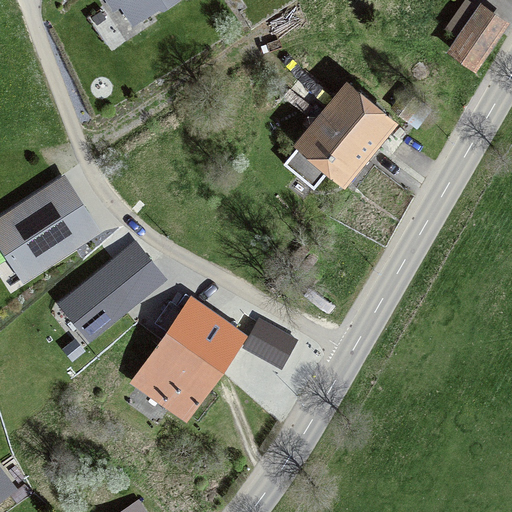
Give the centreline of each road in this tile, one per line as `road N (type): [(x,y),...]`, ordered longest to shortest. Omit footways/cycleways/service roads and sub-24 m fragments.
road 1 (residential): [(30,0),(86,161),(130,227),(352,350)]
road 2 (tertiary): [(352,350),(511,75)]
road 3 (tertiary): [(255,511),(352,350)]
